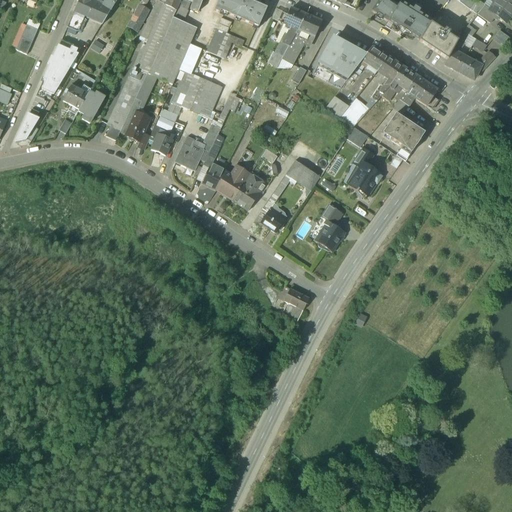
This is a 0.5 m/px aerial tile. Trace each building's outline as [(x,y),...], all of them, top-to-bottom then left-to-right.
[(91,1),(87,0),(79,0),(74,12),(85,17),(103,25),(111,10),(91,1)] [(168,0),(165,6),(176,11),(178,7),(179,5),(181,0),(168,0)] [(201,0),(193,0),(189,9),(197,12),(201,0)] [(251,3),(244,0),(218,0),(213,12),(219,14),(220,12),(257,28),(266,9),(256,5),(257,2),(252,0),(251,3)] [(397,7),(387,0),(379,0),(371,12),(387,23),(397,7)] [(476,1),(475,0),(455,0),(470,10),(476,1)] [(511,13),(511,3),(506,0),(494,0),(493,2),(493,6),(490,11),(489,12),(498,19),(505,24),(508,19),(511,19),(511,15),(511,13)] [(484,6),(476,1),(470,10),(477,16),(484,7),(484,6)] [(157,2),(145,26),(153,29),(164,5),(159,3),(157,2)] [(413,10),(400,3),(397,7),(387,23),(399,30),(398,31),(407,36),(407,35),(419,42),(431,24),(431,22),(418,14),(419,12),(414,8),(413,10)] [(153,29),(145,47),(142,46),(141,50),(135,62),(136,63),(133,70),(147,75),(175,13),(176,11),(165,6),(164,5),(153,29)] [(139,6),(127,27),(137,32),(142,24),(141,24),(144,18),(148,10),(139,6)] [(186,10),(178,7),(176,11),(175,13),(185,17),(188,11),(186,10)] [(490,11),(484,7),(477,16),(490,25),(494,19),(497,21),(498,19),(489,12),(490,11)] [(276,10),(272,20),(278,22),(282,13),(276,10)] [(305,16),(290,10),(283,24),(283,25),(291,29),(297,31),(305,16)] [(85,17),(74,12),(67,27),(78,32),(85,17)] [(185,17),(175,13),(173,19),(182,23),(185,17)] [(287,16),(282,13),(278,22),(283,24),(287,16)] [(305,16),(297,31),(314,39),(321,23),(305,16)] [(173,19),(147,75),(156,79),(173,85),(178,72),(190,45),(197,29),(182,23),(173,19)] [(450,33),(445,30),(444,32),(431,24),(419,42),(448,61),(458,44),(459,42),(449,36),(450,33)] [(37,30),(26,25),(21,38),(32,43),(37,30)] [(291,29),(283,25),(279,35),(283,37),(284,35),(287,36),(291,29)] [(145,26),(139,41),(141,42),(138,49),(141,50),(142,46),(145,47),(153,29),(145,26)] [(287,36),(283,44),(289,47),(297,31),(291,29),(287,36)] [(227,34),(216,30),(206,52),(217,57),(227,34)] [(314,39),(297,31),(289,47),(283,59),(282,61),(291,66),(307,39),(313,41),(314,39)] [(502,45),(507,38),(498,31),(493,38),(502,45)] [(469,36),(464,34),(459,42),(458,44),(463,46),(469,36)] [(274,54),(283,59),(289,47),(283,44),(287,36),(284,35),(283,37),(274,54)] [(32,43),(21,38),(16,50),(27,55),(32,43)] [(359,66),(365,58),(351,50),(352,49),(346,46),(346,47),(332,40),(319,64),(348,80),(359,66)] [(94,43),(92,50),(100,52),(102,45),(94,43)] [(448,61),(445,66),(458,74),(466,58),(458,54),(463,46),(458,44),(448,61)] [(201,50),(190,45),(178,72),(184,74),(185,73),(190,75),(201,50)] [(35,98),(43,101),(45,98),(51,100),(78,56),(76,55),(78,51),(71,48),(69,51),(59,46),(35,98)] [(365,58),(359,66),(364,68),(365,66),(376,73),(376,72),(388,58),(372,48),(365,58)] [(283,59),(274,54),(273,53),(267,64),(277,69),(282,61),(283,59)] [(490,53),(483,60),(489,65),(495,58),(490,53)] [(403,68),(388,58),(376,72),(388,80),(392,83),(403,68)] [(479,65),(466,58),(458,74),(471,81),(475,79),(480,70),(481,67),(479,65)] [(483,60),(481,58),(478,61),(481,63),(479,65),(481,67),(480,70),(482,72),(489,65),(483,60)] [(340,90),(348,80),(319,64),(313,76),(340,90)] [(417,77),(403,68),(392,83),(397,86),(407,92),(416,78),(417,77)] [(300,69),(292,82),(298,86),(306,72),(300,69)] [(147,75),(133,70),(130,78),(143,84),(147,75)] [(190,75),(185,73),(184,74),(171,105),(181,109),(198,116),(212,84),(190,75)] [(138,95),(121,132),(126,134),(135,114),(136,114),(140,107),(142,108),(156,79),(147,75),(143,84),(138,95)] [(130,78),(129,77),(124,89),(138,95),(143,84),(130,78)] [(437,92),(416,78),(407,92),(400,101),(409,107),(415,99),(431,111),(438,102),(433,98),(437,92)] [(388,80),(383,86),(388,90),(389,88),(392,83),(388,80)] [(15,107),(21,93),(0,84),(0,85),(0,103),(6,106),(7,104),(15,107)] [(212,84),(198,116),(208,121),(222,88),(212,84)] [(383,86),(380,87),(377,92),(382,96),(388,90),(383,86)] [(71,87),(69,91),(66,90),(63,95),(66,97),(63,102),(79,111),(87,96),(76,90),(71,87)] [(382,96),(381,98),(389,103),(396,92),(394,91),(389,88),(388,90),(382,96)] [(138,95),(124,89),(107,126),(110,127),(115,130),(120,132),(121,132),(138,95)] [(377,92),(372,100),(376,102),(381,98),(382,96),(377,92)] [(95,97),(89,94),(87,96),(79,111),(78,113),(84,116),(82,121),(89,125),(94,116),(95,116),(99,109),(98,109),(104,99),(96,95),(95,97)] [(341,103),(335,97),(325,109),(332,114),(341,103)] [(369,110),(355,99),(348,108),(339,119),(353,128),(369,110)] [(400,101),(393,110),(402,117),(409,107),(400,101)] [(233,103),(225,103),(224,117),(228,117),(228,110),(232,110),(233,103)] [(341,103),(332,114),(339,119),(348,108),(341,103)] [(181,109),(171,105),(167,113),(177,117),(181,109)] [(177,117),(167,113),(162,110),(159,117),(174,124),(177,117)] [(136,114),(135,114),(126,134),(125,137),(139,143),(143,135),(149,120),(136,114)] [(425,134),(395,115),(391,122),(387,127),(387,128),(383,134),(403,148),(412,154),(425,134)] [(39,121),(27,116),(14,144),(26,142),(39,121)] [(71,125),(65,121),(59,131),(65,135),(71,125)] [(220,130),(212,126),(208,133),(217,137),(220,130)] [(115,130),(110,127),(106,138),(111,140),(115,130)] [(368,138),(353,128),(345,140),(360,149),(368,138)] [(115,130),(111,140),(116,142),(120,132),(115,130)] [(208,133),(203,144),(206,145),(212,148),(217,137),(208,133)] [(150,138),(143,135),(139,143),(137,148),(144,151),(150,138)] [(172,141),(158,135),(152,151),(165,157),(172,141)] [(194,142),(186,139),(183,145),(190,149),(193,143),(194,142)] [(190,149),(183,145),(174,163),(194,172),(200,161),(204,163),(209,153),(212,148),(206,145),(204,148),(193,143),(190,149)] [(412,154),(403,148),(397,157),(406,163),(412,154)] [(373,157),(363,150),(357,159),(366,166),(373,157)] [(276,158),(266,151),(261,159),(271,165),(276,158)] [(216,156),(209,153),(204,163),(211,166),(216,156)] [(366,166),(357,159),(353,165),(359,170),(348,187),(358,193),(359,192),(367,197),(375,184),(377,185),(381,178),(380,178),(381,176),(366,166)] [(295,162),(286,176),(291,180),(294,181),(303,167),(295,162)] [(236,167),(230,175),(220,194),(232,202),(249,176),(236,167)] [(320,178),(303,167),(294,181),(311,192),(320,178)] [(223,176),(209,169),(201,184),(215,191),(223,176)] [(223,176),(215,191),(220,194),(230,175),(225,172),(223,176)] [(249,176),(232,202),(248,213),(265,186),(249,176)] [(286,176),(269,201),(274,205),(291,180),(286,176)] [(219,197),(214,195),(209,205),(215,208),(219,197)] [(274,205),(269,201),(262,211),(267,214),(269,211),(270,212),(274,205)] [(342,216),(329,207),(321,219),(327,223),(333,227),(342,216)] [(270,212),(269,211),(267,214),(261,224),(276,234),(284,221),(270,212)] [(333,227),(327,223),(314,243),(318,245),(318,247),(318,248),(319,249),(320,250),(321,250),(322,250),(324,249),(331,254),(344,235),(333,227)] [(309,301),(290,291),(284,303),(290,306),(302,312),(303,313),(309,301)] [(302,312),(290,306),(284,318),(296,325),(302,312)]
